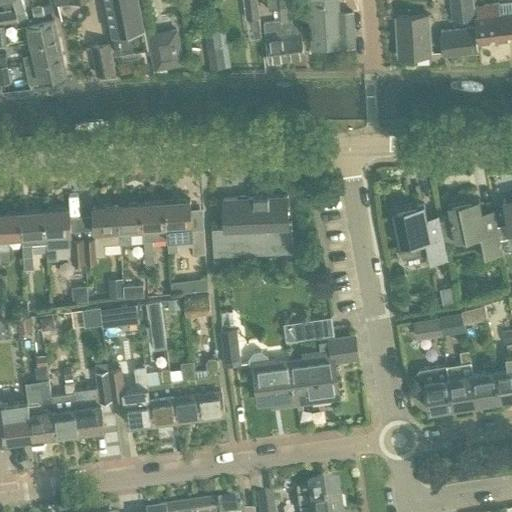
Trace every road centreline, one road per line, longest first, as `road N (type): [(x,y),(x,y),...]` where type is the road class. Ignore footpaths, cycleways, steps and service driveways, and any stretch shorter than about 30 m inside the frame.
road 1 (residential): [(400,440),(0,498)]
road 2 (unclassified): [(0,169),(362,149)]
road 3 (residential): [(400,440),(357,192),(362,149)]
road 4 (residential): [(362,149),(511,146)]
